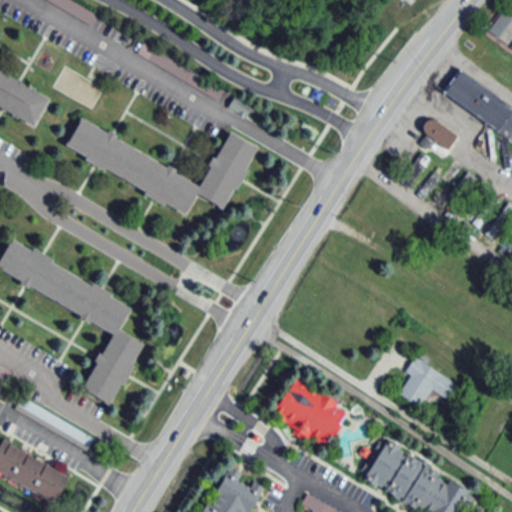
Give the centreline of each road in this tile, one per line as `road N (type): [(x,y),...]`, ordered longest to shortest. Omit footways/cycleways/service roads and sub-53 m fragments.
road 1 (tertiary): [(126,511),(359,140),(465,0)]
road 2 (residential): [(21,0),(330,186)]
road 3 (residential): [(108,0),(230,76),(320,113),(359,140)]
road 4 (residential): [(0,176),(242,323)]
road 5 (residential): [(378,114),(251,54),(168,0)]
road 6 (residential): [(134,500),(0,414)]
